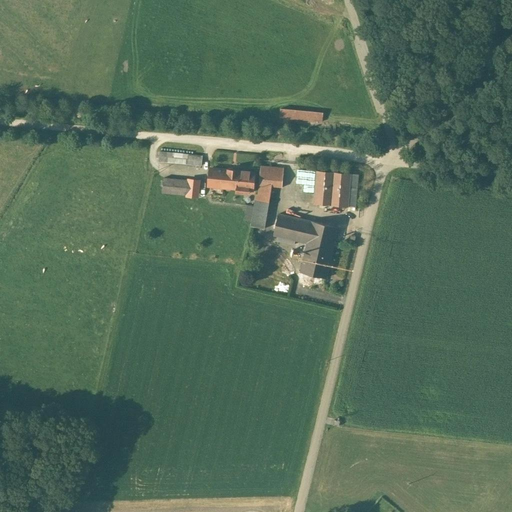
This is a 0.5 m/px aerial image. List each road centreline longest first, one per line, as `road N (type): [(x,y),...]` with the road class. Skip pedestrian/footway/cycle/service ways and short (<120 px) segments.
road 1 (track): [(53,511),(67,497),(100,379),(156,137)]
road 2 (unclassified): [(0,121),(388,158)]
road 3 (unclassified): [(299,511),(388,158)]
road 4 (unclassified): [(388,158),(386,119),(348,0)]
road 5 (unclassified): [(388,158),(511,56)]
road 6 (unclassified): [(388,158),(511,172)]
